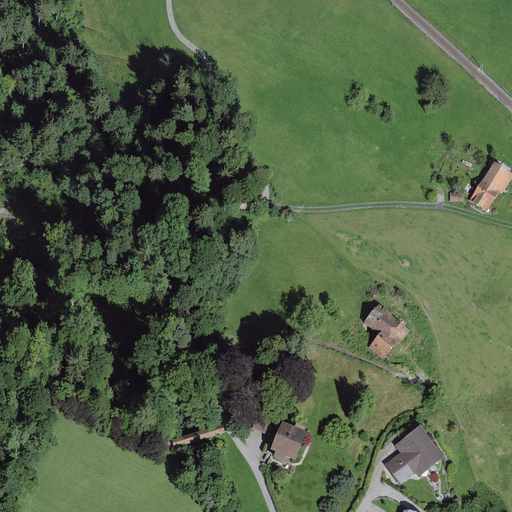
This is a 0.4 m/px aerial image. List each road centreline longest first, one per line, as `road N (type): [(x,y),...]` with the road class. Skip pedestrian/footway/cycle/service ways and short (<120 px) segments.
road 1 (track): [(511,226),(442,206),(261,205)]
road 2 (track): [(230,396),(182,255),(211,217),(261,205)]
road 3 (track): [(261,205),(266,189),(208,66),(177,34),(169,0)]
road 4 (track): [(213,353),(300,339),(408,379)]
road 5 (track): [(253,460),(185,357)]
road 6 (residential): [(273,511),(230,396)]
